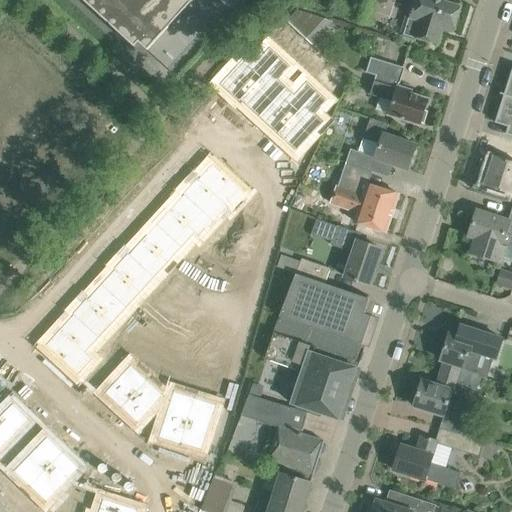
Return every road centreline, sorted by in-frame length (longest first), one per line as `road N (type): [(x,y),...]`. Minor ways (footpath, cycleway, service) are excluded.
road 1 (residential): [(279,192),(213,126),(8,349)]
road 2 (unclassified): [(409,283),(496,0)]
road 3 (unclassified): [(332,511),(409,283)]
road 4 (residential): [(8,349),(107,440),(171,472)]
